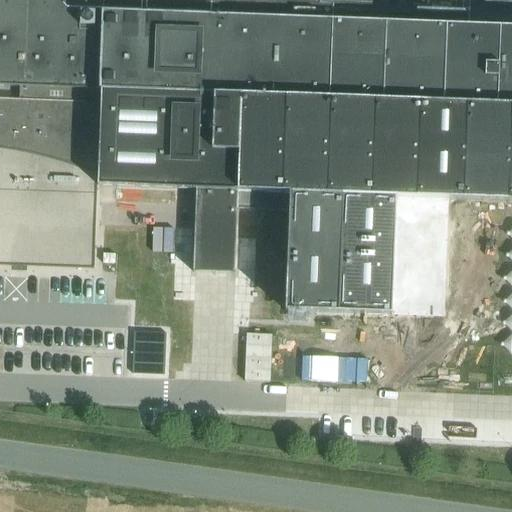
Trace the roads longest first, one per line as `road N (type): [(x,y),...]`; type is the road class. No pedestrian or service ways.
road 1 (unclassified): [(408,511),(0,454)]
road 2 (unknown): [(0,206),(156,212)]
